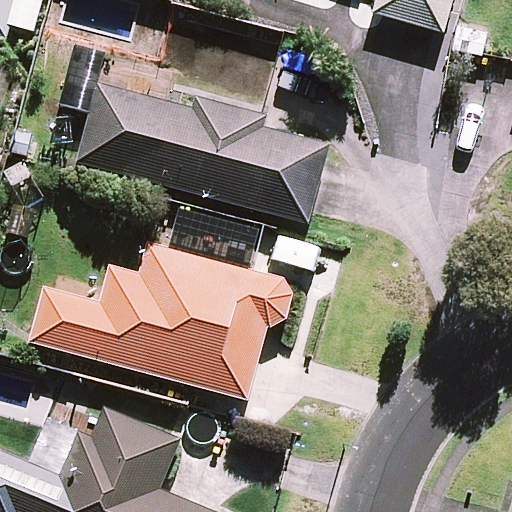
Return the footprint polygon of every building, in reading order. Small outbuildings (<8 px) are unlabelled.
[(0,0),(0,47),(4,49),(16,0),(0,0)] [(377,0),(372,18),(442,37),(452,0),(377,0)] [(183,113),(97,90),(77,167),(306,227),(326,151),(258,133),(262,121),(186,102),(183,113)] [(293,290),(147,251),(140,279),(109,271),(99,307),(43,293),(29,347),(245,403),(265,327),(282,331),(293,290)] [(178,444),(103,413),(89,447),(45,429),(29,467),(11,511),(199,511),(157,495),(178,444)]
